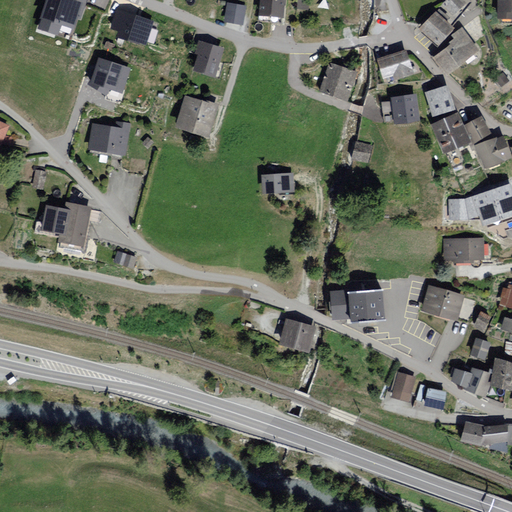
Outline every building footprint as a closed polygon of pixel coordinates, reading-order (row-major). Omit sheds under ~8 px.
[(74,38),(85,0),(44,0),(37,27),(74,38)] [(260,0),(259,20),(283,23),(285,0),(260,0)] [(469,0),(450,0),(440,11),(457,26),(474,4),(469,0)] [(511,0),(500,0),(501,21),(511,20),(511,0)] [(227,4),(224,22),(245,26),(248,7),(227,4)] [(424,32),(416,39),(429,53),(436,46),(440,49),(459,30),(439,13),(422,30),(424,32)] [(173,33),(136,20),(129,40),(139,44),(136,53),(163,63),(173,33)] [(454,45),(436,59),(450,77),(484,52),(466,28),(456,36),(458,39),(453,42),(454,45)] [(227,48),(199,41),(191,73),(219,80),(227,48)] [(410,50),(378,59),(385,84),(417,75),(410,50)] [(135,74),(105,64),(95,96),(125,105),(135,74)] [(358,71),(330,64),(322,93),(350,101),(358,71)] [(449,86),(429,93),(437,117),(457,111),(449,86)] [(421,95),(394,98),(395,102),(384,103),(385,125),(425,121),(421,95)] [(221,105),(186,96),(177,130),(212,138),(221,105)] [(460,115),(434,125),(455,169),(467,164),(461,150),(475,144),(460,115)] [(485,118),(469,126),(478,144),(494,136),(485,118)] [(0,148),(2,150),(12,126),(0,120),(0,148)] [(92,123),(88,154),(126,158),(130,123),(115,121),(115,126),(92,123)] [(511,150),(506,135),(478,147),(488,169),(511,159),(511,150)] [(374,145),(358,142),(353,162),(369,165),(374,145)] [(48,173),(36,171),(34,189),(46,191),(48,173)] [(295,174),(263,174),(264,193),(296,193),(295,174)] [(511,182),(445,199),(450,220),(480,212),(483,223),(511,215),(511,182)] [(67,208),(46,205),(44,221),(36,220),(34,235),(63,240),(61,248),(88,252),(95,207),(68,202),(67,208)] [(487,240),(444,240),(444,264),(487,264),(487,240)] [(141,257),(119,252),(116,264),(138,269),(141,257)] [(505,289),(501,307),(511,309),(511,282),(511,283),(510,286),(509,290),(505,289)] [(467,297),(430,286),(423,311),(469,325),(478,304),(466,301),(467,297)] [(388,289),(334,292),(334,302),(332,302),(332,311),(334,311),(335,319),(353,318),(353,324),(391,322),(388,289)] [(493,317),(483,313),(476,329),(486,333),(493,317)] [(321,326),(288,318),(282,344),(314,352),(321,326)] [(511,319),(506,318),(503,330),(511,332),(511,319)] [(477,338),(470,359),(487,364),(494,343),(477,338)] [(511,361),(497,359),(494,373),(492,385),(511,389),(511,361)] [(492,385),(494,373),(475,368),(468,387),(488,396),(492,385)] [(401,372),(396,390),(414,395),(419,377),(401,372)] [(511,389),(492,385),(488,396),(511,407),(511,389)] [(447,390),(429,388),(426,405),(445,408),(447,390)] [(486,445),(489,427),(468,423),(463,443),(485,448),(486,445)] [(509,425),(489,427),(486,445),(509,446),(509,425)]
